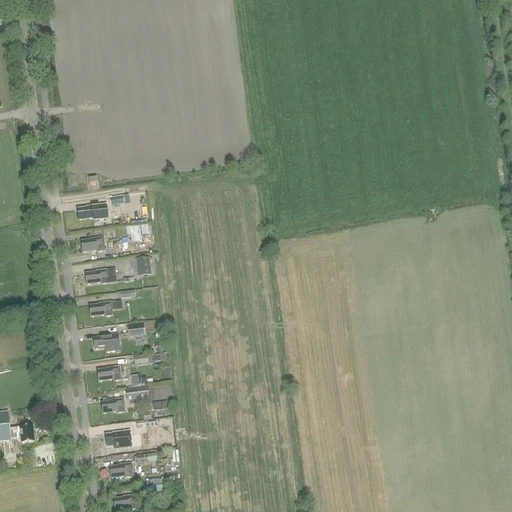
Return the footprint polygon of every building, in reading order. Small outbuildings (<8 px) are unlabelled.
[(123,197),(110,199),(111,206),(124,204),(123,197)] [(87,209),(77,211),(79,221),(93,219),(93,221),(108,219),(106,205),(87,208),(87,209)] [(130,228),(132,243),(140,242),(138,227),(130,228)] [(97,253),(105,252),(104,246),(103,238),(90,240),(90,242),(81,243),(83,253),(96,251),(97,253)] [(150,258),(135,260),(138,278),(152,276),(150,258)] [(115,270),(113,270),(94,272),(94,274),(86,275),(87,285),(101,284),(101,286),(114,284),(117,283),(115,270)] [(135,291),(120,293),(121,300),(136,298),(136,297),(136,292),(135,292),(135,291)] [(123,311),(122,302),(112,303),(98,305),(99,306),(89,307),(91,318),(105,316),(105,318),(113,317),(112,312),(123,311)] [(144,324),(128,326),(128,334),(144,332),(144,324)] [(120,352),(118,335),(103,337),(103,338),(93,340),(95,350),(106,349),(106,353),(120,352)] [(135,365),(148,364),(147,355),(134,357),(135,365)] [(123,368),(119,368),(107,369),(107,371),(98,372),(99,382),(113,380),(113,382),(121,381),(120,376),(120,374),(124,373),(123,368)] [(148,388),(126,391),(127,401),(149,399),(148,388)] [(117,414),(125,413),(124,407),(123,400),(111,401),(111,403),(101,404),(103,414),(117,412),(117,414)] [(154,411),(168,410),(167,402),(153,403),(154,411)] [(8,413),(0,413),(0,442),(11,442),(11,440),(20,438),(21,444),(35,443),(33,426),(10,429),(8,413)] [(156,420),(135,422),(136,429),(157,427),(156,420)] [(115,435),(105,436),(107,447),(114,446),(114,450),(132,448),(130,432),(115,433),(115,435)] [(156,454),(136,457),(137,464),(157,462),(156,454)] [(125,479),(133,478),(132,464),(119,466),(119,468),(110,469),(111,479),(125,477),(125,479)] [(129,511),(137,510),(136,504),(136,496),(123,498),(123,499),(114,501),(115,511),(129,509),(129,511)]
